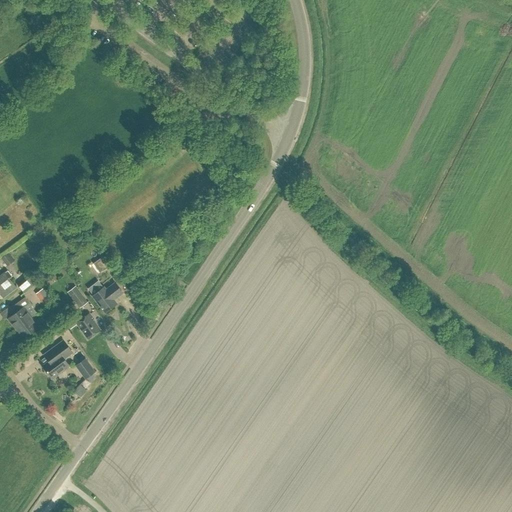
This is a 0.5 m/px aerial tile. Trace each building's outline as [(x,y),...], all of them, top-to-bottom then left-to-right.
[(8,253),(1,258),(7,266),(14,261),(8,253)] [(98,275),(109,267),(102,257),(91,265),(98,275)] [(0,275),(0,293),(4,298),(17,288),(10,279),(13,277),(8,271),(5,273),(4,272),(0,275)] [(25,293),(40,281),(33,273),(18,286),(25,293)] [(122,292),(114,282),(105,288),(103,286),(91,295),(104,312),(116,303),(113,299),(122,292)] [(80,309),(88,302),(76,286),(68,292),(80,309)] [(36,293),(46,305),(54,299),(44,287),(36,293)] [(36,312),(25,297),(10,308),(15,313),(8,318),(15,328),(31,316),(36,312)] [(87,338),(99,328),(92,318),(93,318),(89,312),(75,322),(77,324),(87,338)] [(31,316),(15,328),(22,339),(33,330),(38,335),(49,327),(41,317),(35,321),(31,316)] [(65,321),(70,329),(77,324),(75,322),(71,317),(65,321)] [(48,360),(44,363),(41,365),(51,378),(68,366),(63,358),(71,352),(62,340),(48,351),(48,352),(44,355),(48,360)] [(85,380),(96,372),(86,358),(76,366),(85,380)] [(87,392),(80,385),(74,392),(80,398),(87,392)]
